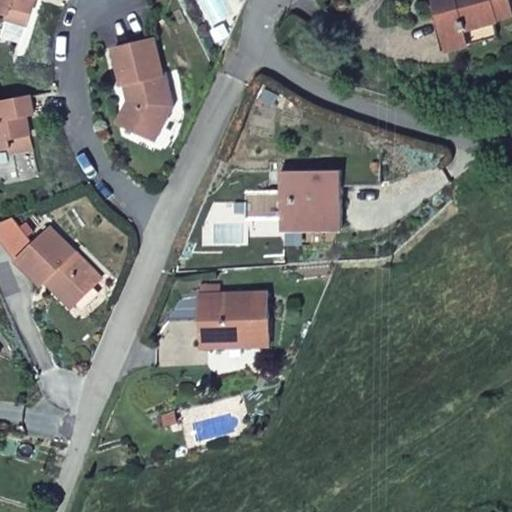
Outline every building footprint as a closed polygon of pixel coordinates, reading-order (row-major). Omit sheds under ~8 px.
[(0,0),(0,9),(9,13),(30,20),(36,0),(0,0)] [(433,0),(444,33),(467,26),(468,31),(493,24),(499,22),(499,20),(511,16),(511,3),(511,0),(433,0)] [(28,24),(30,20),(9,13),(8,17),(28,24)] [(497,38),(493,24),(468,31),(467,26),(444,33),(449,52),(497,38)] [(115,50),(124,85),(131,83),(135,103),(139,104),(128,127),(156,140),(173,103),(154,39),(115,50)] [(131,83),(124,85),(129,103),(119,123),(128,127),(139,104),(135,103),(131,83)] [(34,112),(31,94),(0,100),(0,146),(11,145),(32,141),(27,113),(34,112)] [(33,146),(32,141),(11,145),(12,150),(33,146)] [(282,228),(342,228),(342,185),(380,184),(380,162),(362,154),(342,154),(342,170),(282,171),(282,192),(246,192),(246,218),(281,218),(282,228)] [(20,211),(0,220),(0,228),(20,258),(42,281),(49,276),(72,305),(100,277),(52,227),(39,239),(20,211)] [(268,344),(266,292),(201,295),(202,319),(208,318),(208,326),(202,326),(203,347),(268,344)] [(179,420),(176,410),(163,413),(166,423),(179,420)]
